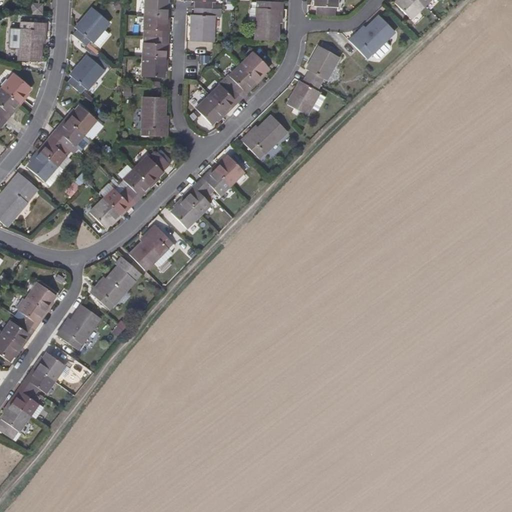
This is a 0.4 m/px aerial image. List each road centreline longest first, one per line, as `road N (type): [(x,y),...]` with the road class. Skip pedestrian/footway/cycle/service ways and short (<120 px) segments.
road 1 (residential): [(62,0),(59,52),(41,118),(0,171)]
road 2 (residential): [(74,258),(108,245),(204,148)]
road 3 (residential): [(204,148),(291,65),(295,25)]
road 4 (residential): [(74,258),(71,287),(0,391)]
road 5 (residential): [(204,148),(177,119),(180,13)]
